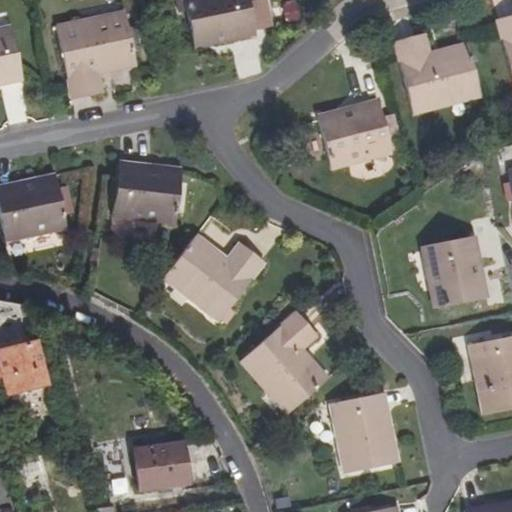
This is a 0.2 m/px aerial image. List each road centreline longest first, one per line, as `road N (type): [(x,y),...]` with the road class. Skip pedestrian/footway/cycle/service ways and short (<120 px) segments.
road 1 (residential): [(208,101),(253,188),(359,248),(371,319),(421,384),(439,461),(511,449)]
road 2 (residential): [(0,288),(110,324),(178,372),(225,439),(254,511)]
road 3 (residential): [(0,146),(208,101)]
road 4 (residential): [(208,101),(261,90),(375,0)]
